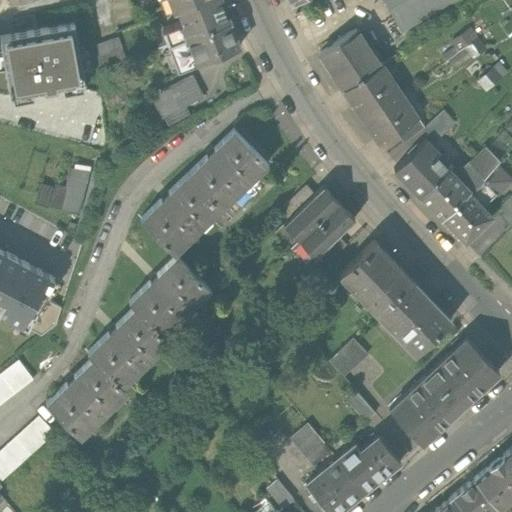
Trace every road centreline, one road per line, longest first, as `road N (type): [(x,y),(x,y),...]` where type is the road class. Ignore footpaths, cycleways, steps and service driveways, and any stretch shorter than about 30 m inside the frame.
road 1 (tertiary): [(511,337),(355,172),(316,117),(255,0)]
road 2 (residential): [(511,405),(379,511)]
